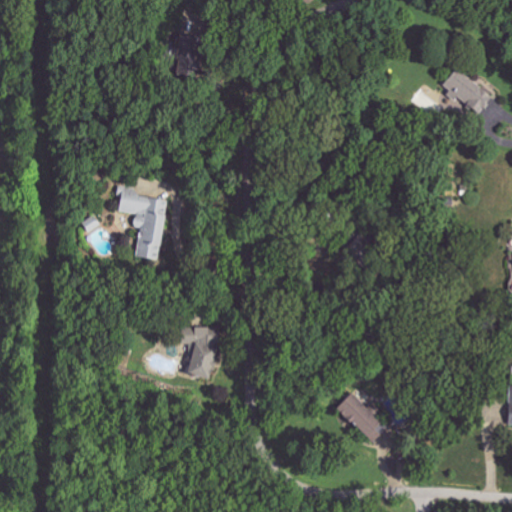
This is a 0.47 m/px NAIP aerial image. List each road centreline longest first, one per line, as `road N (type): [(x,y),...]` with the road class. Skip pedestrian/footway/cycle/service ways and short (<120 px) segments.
road 1 (residential): [(252,423),(250,137),(271,59),(299,26)]
road 2 (residential): [(511,496),(372,495),(296,483),(252,423)]
